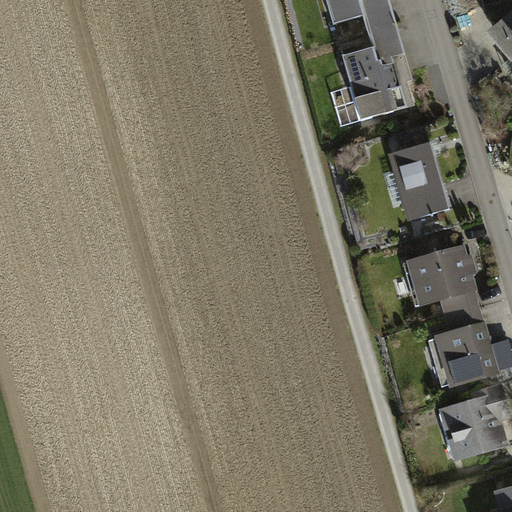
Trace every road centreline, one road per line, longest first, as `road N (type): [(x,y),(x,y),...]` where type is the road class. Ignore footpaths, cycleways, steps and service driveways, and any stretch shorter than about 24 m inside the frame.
road 1 (track): [(274,0),(416,511)]
road 2 (residential): [(435,0),(511,269)]
